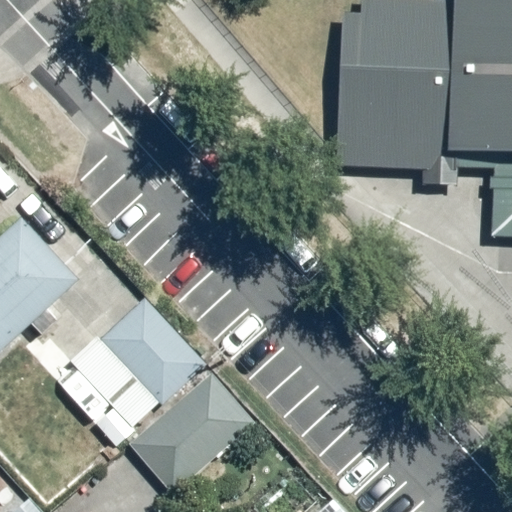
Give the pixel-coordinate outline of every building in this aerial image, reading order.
[(511,0),(461,0),(461,2),(343,0),(340,175),(500,183),(494,240),(511,240),(511,0)] [(0,363),(85,286),(24,226),(0,245),(0,363)] [(149,301),(76,366),(136,428),(208,366),(149,301)] [(206,381),(131,444),(176,497),(253,432),(206,381)] [(346,511),(334,496),(312,511),(346,511)]
